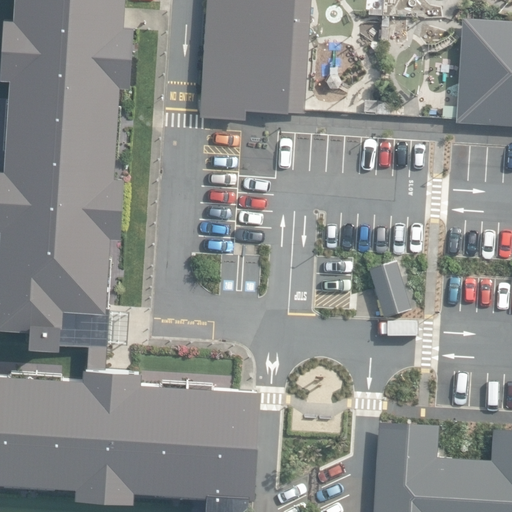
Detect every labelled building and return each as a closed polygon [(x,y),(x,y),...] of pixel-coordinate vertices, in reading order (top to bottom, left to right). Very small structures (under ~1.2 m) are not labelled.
[(0,343),(100,348),(106,231),(119,232),(122,164),(108,164),(113,82),(128,83),(131,16),(120,15),(121,0),(3,0),(2,12),(0,11),(0,74),(2,75),(0,123),(0,343)] [(306,113),(311,0),(208,0),(202,115),(247,118),(247,110),(306,113)] [(349,0),(348,0),(323,0),(322,36),(348,37),(349,0)] [(511,0),(501,0),(503,12),(511,11),(511,0)] [(511,21),(464,19),(458,123),(511,126),(511,21)] [(409,55),(425,55),(426,22),(393,22),(392,63),(409,63),(409,55)] [(352,44),(314,41),(312,60),(320,60),(317,92),(348,94),(352,44)] [(183,257),(187,212),(162,210),(160,233),(144,232),(141,270),(158,272),(159,255),(183,257)] [(310,250),(307,271),(350,277),(352,256),(310,250)] [(395,259),(367,268),(385,321),(413,312),(395,259)] [(257,497),(263,385),(146,378),(146,365),(79,361),(78,375),(0,370),(0,480),(78,485),(78,499),(135,502),(136,490),(208,494),(248,497),(257,497)] [(511,511),(511,429),(493,429),(492,460),(439,457),(440,424),(376,421),(371,511),(511,511)] [(248,497),(208,494),(206,511),(240,511),(248,505),(248,497)]
